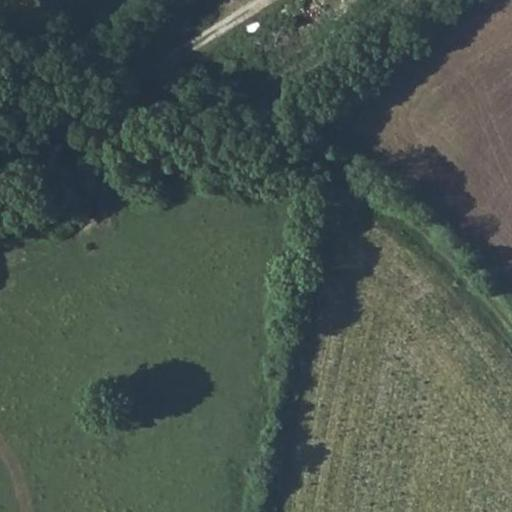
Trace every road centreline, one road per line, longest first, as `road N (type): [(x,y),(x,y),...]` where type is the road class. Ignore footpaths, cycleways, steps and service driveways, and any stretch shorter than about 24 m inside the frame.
road 1 (track): [(272,106),(443,241),(511,327)]
road 2 (track): [(0,194),(50,153),(272,106)]
road 3 (track): [(272,106),(311,95),(424,0)]
